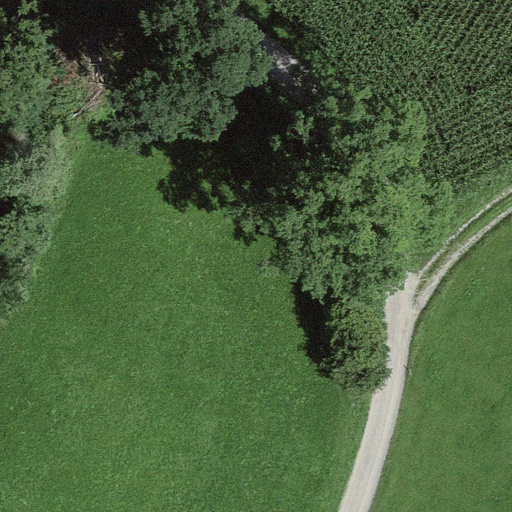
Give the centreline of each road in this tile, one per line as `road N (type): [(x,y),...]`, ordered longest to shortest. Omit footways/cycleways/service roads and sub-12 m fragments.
road 1 (track): [(192,0),(336,116),(387,262),(386,424),(349,511)]
road 2 (track): [(387,331),(511,218)]
